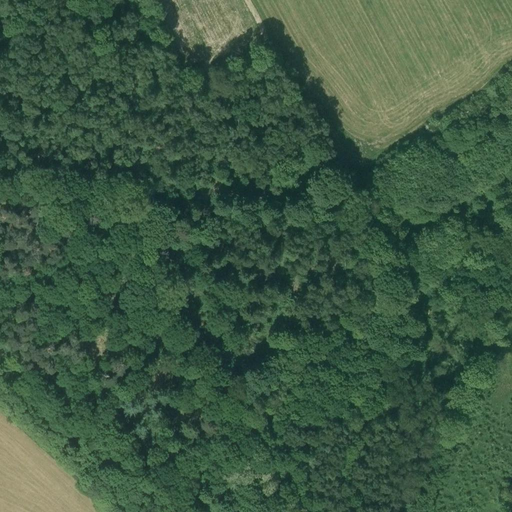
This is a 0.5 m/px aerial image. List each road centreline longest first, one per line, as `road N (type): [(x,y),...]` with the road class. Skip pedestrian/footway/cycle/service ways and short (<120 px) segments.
road 1 (track): [(269,511),(242,418),(188,319),(80,0)]
road 2 (track): [(133,159),(337,173)]
road 3 (track): [(116,511),(0,403)]
